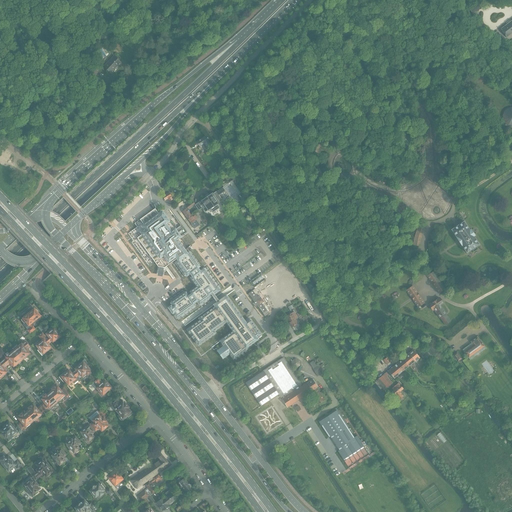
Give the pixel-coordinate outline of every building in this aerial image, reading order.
[(473,14),(481,8),(478,4),(473,8),(472,7),(467,11),(471,16),(473,14)] [(510,22),(500,29),(507,38),(511,33),(511,20),(511,21),(510,19),(509,21),(510,22)] [(108,53),(101,47),(97,51),(102,56),(99,59),(102,62),(106,58),(104,57),(108,53)] [(114,56),(104,67),(110,73),(121,62),(114,56)] [(511,107),(511,108),(507,109),(504,112),(502,116),(503,120),(504,123),(507,126),(511,127),(511,126),(511,107)] [(209,140),(206,136),(196,142),(199,147),(205,143),(207,147),(212,144),(209,140)] [(236,179),(233,182),(238,189),(241,187),(236,179)] [(205,196),(205,198),(201,201),(202,202),(200,203),(199,202),(195,205),(197,208),(199,210),(201,208),(202,207),(203,208),(206,212),(210,209),(213,212),(220,207),(218,204),(219,203),(219,202),(222,200),(219,195),(225,191),(223,187),(213,194),(213,193),(209,195),(208,194),(205,196)] [(173,200),(169,192),(162,196),(165,201),(168,199),(170,202),(173,200)] [(187,218),(191,216),(186,208),(182,211),(187,218)] [(133,231),(150,256),(152,254),(155,258),(161,267),(163,266),(176,257),(178,260),(175,263),(185,277),(189,274),(190,273),(193,277),(191,278),(197,287),(190,292),(191,294),(189,295),(188,296),(184,291),(170,301),(174,307),(172,308),(171,306),(169,308),(171,311),(173,313),(177,318),(181,316),(182,318),(196,307),(195,305),(194,303),(197,301),(201,306),(212,298),(211,297),(209,295),(211,294),(217,302),(185,326),(218,369),(234,357),(235,359),(248,349),(247,348),(258,340),(257,338),(262,334),(251,319),(245,322),(226,296),(220,300),(215,293),(217,291),(221,289),(205,267),(200,271),(199,270),(199,269),(198,268),(200,267),(189,252),(185,255),(183,251),(185,250),(177,240),(180,237),(181,237),(177,231),(178,230),(182,236),(187,233),(181,225),(173,231),(167,222),(169,221),(162,212),(161,213),(160,211),(159,211),(158,211),(158,212),(157,212),(155,210),(155,209),(135,224),(138,227),(135,229),(133,231)] [(210,225),(213,223),(205,214),(204,215),(209,223),(210,225)] [(191,216),(187,218),(192,225),(194,229),(200,225),(196,220),(197,219),(195,216),(192,217),(191,216)] [(464,222),(452,230),(467,253),(479,245),(464,222)] [(445,288),(434,271),(428,276),(439,293),(445,288)] [(407,290),(418,307),(424,303),(413,286),(407,290)] [(262,294),(260,295),(255,289),(253,291),(249,294),(255,302),(253,303),(256,307),(258,306),(265,316),(269,313),(273,311),(270,307),(269,308),(264,301),(266,300),(262,294)] [(445,325),(450,321),(446,315),(446,314),(440,305),(443,303),(439,298),(429,305),(433,310),(434,309),(440,318),(445,325)] [(31,326),(38,321),(37,320),(36,319),(40,316),(38,314),(37,313),(38,312),(36,310),(35,310),(34,309),(33,310),(32,310),(31,308),(26,312),(27,313),(23,316),(24,317),(23,318),(21,320),(24,323),(26,322),(29,326),(26,328),(30,333),(35,329),(33,326),(32,327),(31,326)] [(294,312),(286,317),(292,327),(298,324),(295,319),(297,318),(294,312)] [(50,347),(48,344),(50,343),(44,336),(43,334),(45,333),(39,326),(37,327),(42,333),(38,336),(42,341),(39,343),(36,346),(38,349),(37,350),(42,356),(44,354),(47,352),(46,351),(47,350),(48,349),(49,348),(50,347)] [(58,339),(63,335),(58,329),(57,330),(55,327),(54,328),(54,327),(53,328),(54,328),(52,329),(51,328),(49,329),(50,330),(47,332),(48,333),(46,334),(47,335),(46,335),(44,336),(50,343),(52,341),(53,341),(54,341),(54,340),(55,339),(55,340),(55,339),(55,340),(56,339),(57,338),(58,339)] [(473,345),(464,351),(463,352),(468,359),(484,347),(480,340),(479,341),(477,337),(470,342),(473,345)] [(27,351),(28,350),(29,350),(27,349),(30,347),(25,341),(23,343),(20,345),(19,344),(18,345),(17,344),(12,348),(13,350),(21,360),(25,357),(26,357),(29,355),(28,354),(29,353),(27,351)] [(438,353),(431,346),(427,350),(433,357),(438,353)] [(21,360),(13,350),(9,353),(8,353),(6,355),(7,356),(5,358),(3,356),(1,358),(7,365),(9,363),(11,365),(12,364),(13,366),(14,365),(15,366),(18,364),(17,363),(18,362),(21,360)] [(415,362),(420,358),(413,350),(408,353),(409,354),(388,371),(394,378),(415,361),(415,362)] [(453,355),(458,362),(462,359),(457,352),(453,355)] [(264,371),(245,383),(260,405),(279,394),(281,397),(285,395),(286,397),(282,400),(287,407),(311,392),(319,404),(325,400),(317,388),(318,387),(313,380),(306,384),(305,383),(303,384),(304,385),(302,387),(301,385),(301,384),(284,358),(264,371)] [(90,370),(91,369),(88,366),(89,365),(84,359),(78,364),(79,365),(78,366),(76,368),(75,369),(76,369),(76,370),(74,371),(80,378),(81,378),(79,376),(80,375),(82,377),(85,374),(86,374),(87,375),(87,376),(88,375),(88,376),(91,373),(91,372),(90,371),(90,370)] [(310,363),(314,368),(313,369),(318,376),(322,374),(319,369),(317,366),(314,361),(310,363)] [(80,378),(74,371),(71,373),(69,371),(70,371),(69,370),(69,371),(68,371),(67,372),(65,373),(65,372),(59,377),(64,382),(65,382),(67,385),(68,384),(69,385),(72,382),(74,384),(78,381),(79,382),(81,380),(80,378)] [(384,374),(376,381),(384,390),(392,383),(384,374)] [(114,388),(109,383),(108,384),(108,383),(108,384),(107,383),(107,382),(107,383),(107,382),(107,383),(106,382),(106,381),(105,381),(105,380),(103,382),(99,378),(98,378),(93,383),(94,385),(95,384),(98,387),(96,388),(97,389),(97,390),(100,393),(101,394),(101,395),(102,395),(102,394),(103,394),(103,395),(103,394),(104,395),(107,393),(108,393),(114,388)] [(400,392),(403,389),(398,383),(392,388),(394,390),(392,391),(399,400),(403,396),(400,392)] [(64,395),(66,394),(67,396),(70,394),(63,387),(61,388),(62,389),(61,390),(58,387),(58,386),(56,388),(55,388),(55,387),(54,387),(54,388),(53,389),(53,388),(53,389),(52,388),(52,389),(53,390),(50,393),(57,402),(61,399),(65,396),(64,396),(65,395),(64,395)] [(53,405),(57,402),(50,393),(46,395),(46,394),(45,395),(45,394),(45,395),(44,396),(43,396),(44,397),(44,398),(42,399),(42,400),(45,403),(44,404),(44,403),(44,404),(43,403),(41,405),(46,412),(47,413),(51,410),(50,409),(54,405),(53,405)] [(133,414),(128,408),(128,407),(128,406),(127,406),(126,405),(125,403),(124,404),(123,403),(122,403),(120,401),(119,402),(117,399),(111,404),(115,408),(115,409),(121,415),(120,416),(119,418),(121,420),(124,420),(126,418),(127,420),(129,418),(128,418),(133,414)] [(41,414),(43,412),(44,413),(46,412),(41,405),(38,407),(39,408),(37,409),(34,406),(35,406),(34,405),(32,407),(31,406),(30,406),(31,407),(30,407),(31,407),(30,408),(29,408),(29,407),(29,408),(30,409),(26,412),(34,421),(37,418),(38,418),(42,415),(41,415),(42,414),(41,414)] [(109,425),(105,419),(107,417),(101,410),(98,412),(100,414),(92,420),(94,423),(93,424),(92,423),(90,424),(95,431),(96,432),(98,430),(98,429),(97,428),(98,426),(103,432),(106,429),(105,428),(106,428),(105,428),(106,427),(109,425)] [(326,417),(319,422),(329,438),(330,437),(331,438),(338,449),(339,450),(338,451),(343,460),(344,459),(363,447),(364,446),(357,436),(354,437),(337,410),(329,415),(326,417)] [(30,424),(34,421),(26,412),(23,414),(22,414),(22,413),(21,414),(22,414),(21,414),(22,414),(21,415),(20,415),(20,416),(21,417),(20,417),(18,418),(19,419),(22,422),(21,423),(20,423),(18,424),(22,430),(24,428),(23,428),(25,427),(26,427),(27,426),(27,427),(31,424),(30,424)] [(12,435),(17,432),(18,433),(19,431),(22,435),(25,433),(22,430),(18,424),(15,427),(15,426),(14,425),(13,426),(11,423),(11,424),(10,424),(10,423),(8,425),(8,424),(6,425),(5,425),(5,426),(4,427),(4,426),(3,426),(4,427),(5,429),(2,431),(3,432),(2,432),(3,433),(3,434),(2,434),(6,438),(6,437),(10,441),(14,437),(12,435)] [(92,434),(95,431),(90,424),(79,432),(83,437),(84,436),(89,441),(90,440),(91,441),(94,439),(93,438),(94,437),(92,434)] [(78,445),(81,443),(75,436),(70,441),(69,440),(65,443),(67,445),(66,446),(69,449),(70,448),(74,453),(75,452),(76,453),(79,451),(78,450),(79,449),(78,448),(80,446),(78,445)] [(64,457),(66,455),(60,448),(52,455),(53,456),(52,457),(55,461),(56,460),(60,465),(61,464),(62,465),(65,462),(64,461),(65,461),(64,459),(65,458),(64,457)] [(162,479),(158,475),(158,474),(170,465),(169,463),(170,462),(168,460),(167,461),(160,453),(157,456),(160,460),(149,467),(148,467),(149,467),(146,469),(145,469),(146,470),(143,471),(143,472),(141,473),(140,473),(140,474),(138,475),(137,475),(137,476),(134,478),(134,477),(133,478),(134,478),(131,480),(137,489),(140,487),(141,487),(140,486),(143,484),(144,485),(144,484),(147,488),(137,496),(142,502),(144,500),(146,498),(147,499),(148,498),(150,496),(157,491),(151,485),(155,482),(156,484),(162,479)] [(52,469),(46,461),(48,459),(44,454),(41,456),(44,460),(43,460),(36,465),(38,467),(36,469),(37,470),(35,472),(39,477),(42,475),(41,474),(43,472),(47,477),(47,476),(48,477),(51,474),(51,473),(52,472),(51,472),(52,472),(51,470),(52,469)] [(22,465),(17,460),(14,463),(8,456),(6,458),(5,457),(4,458),(3,457),(0,459),(1,462),(2,463),(1,464),(5,468),(6,467),(8,471),(14,466),(16,469),(22,465)] [(39,486),(35,481),(36,480),(39,477),(35,472),(30,466),(26,469),(32,477),(23,484),(25,486),(24,488),(27,491),(29,490),(33,496),(37,493),(36,491),(37,490),(39,488),(38,487),(39,486)] [(123,479),(116,470),(113,473),(114,474),(109,478),(115,486),(123,479)] [(191,485),(189,484),(188,484),(184,479),(183,480),(181,477),(177,480),(177,481),(176,482),(177,483),(179,483),(180,485),(181,487),(183,488),(185,491),(186,492),(191,488),(191,487),(191,485)] [(92,489),(90,491),(92,493),(90,494),(94,498),(95,497),(96,498),(97,500),(100,497),(104,493),(103,492),(105,490),(104,489),(105,489),(101,484),(100,485),(99,483),(96,485),(95,486),(95,485),(92,487),(93,488),(92,489)] [(116,496),(110,489),(107,491),(111,496),(113,495),(114,497),(116,496)] [(167,496),(163,498),(168,505),(176,498),(174,496),(171,492),(169,490),(165,493),(167,496)] [(163,498),(157,503),(163,511),(165,508),(169,506),(168,505),(163,498)] [(78,505),(75,508),(77,510),(76,510),(75,511),(76,511),(89,511),(90,511),(89,510),(87,508),(90,505),(92,507),(96,511),(98,509),(91,501),(88,503),(86,501),(86,502),(85,500),(82,502),(81,502),(81,501),(78,503),(79,504),(78,504),(79,504),(78,505)] [(133,508),(125,502),(123,504),(124,505),(126,507),(129,509),(130,510),(133,508)]
